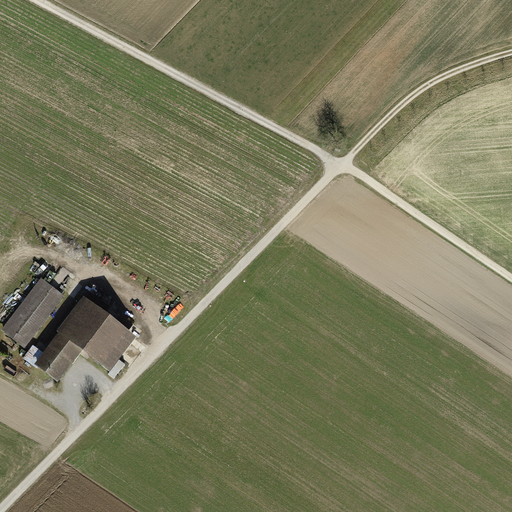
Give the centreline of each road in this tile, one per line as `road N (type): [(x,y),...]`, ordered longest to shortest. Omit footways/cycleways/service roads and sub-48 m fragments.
road 1 (track): [(43,0),(342,163),(511,272)]
road 2 (unclassified): [(342,163),(0,510)]
road 3 (track): [(511,52),(442,75),(342,163)]
